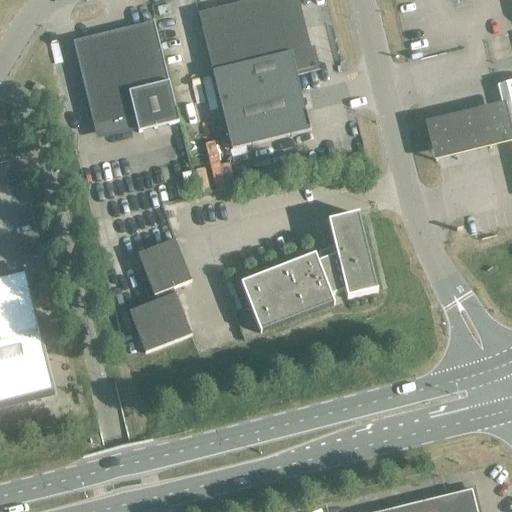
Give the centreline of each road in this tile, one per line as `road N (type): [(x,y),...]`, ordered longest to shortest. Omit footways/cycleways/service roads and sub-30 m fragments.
road 1 (secondary): [(494,370),(414,397),(0,496)]
road 2 (secondary): [(111,511),(511,406)]
road 3 (unclassified): [(494,370),(429,251),(361,0)]
